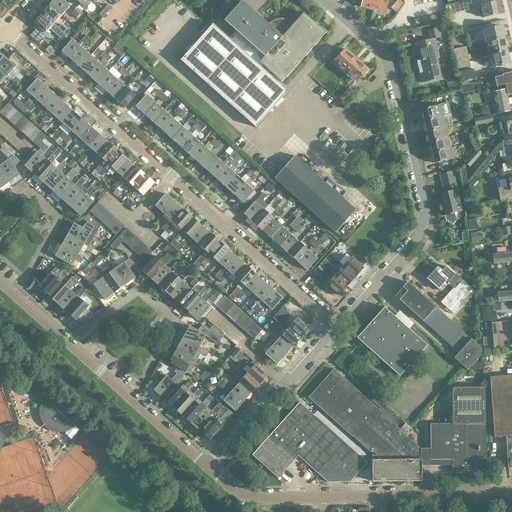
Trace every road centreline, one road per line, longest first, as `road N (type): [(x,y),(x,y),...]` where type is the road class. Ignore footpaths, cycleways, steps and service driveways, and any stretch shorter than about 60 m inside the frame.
road 1 (residential): [(334,324),(6,27)]
road 2 (residential): [(334,324),(423,217),(385,56),(322,0)]
road 3 (residential): [(511,495),(264,496),(207,469)]
road 4 (residential): [(207,469),(0,282)]
road 5 (residential): [(207,469),(334,324)]
